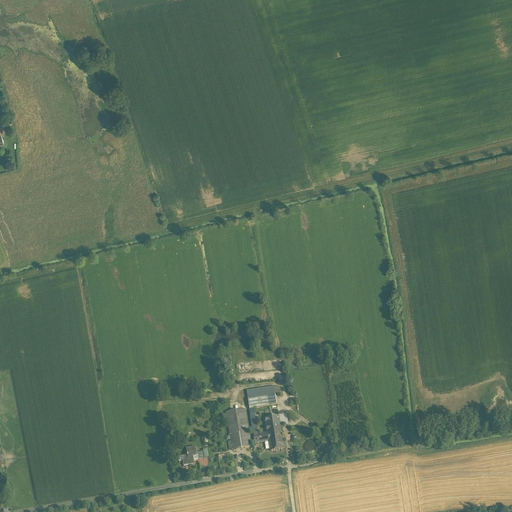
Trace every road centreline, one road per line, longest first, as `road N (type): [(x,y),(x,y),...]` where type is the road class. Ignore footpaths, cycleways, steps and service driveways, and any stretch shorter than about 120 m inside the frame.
road 1 (unclassified): [(22,511),(289,468),(294,511)]
road 2 (track): [(254,204),(280,383)]
